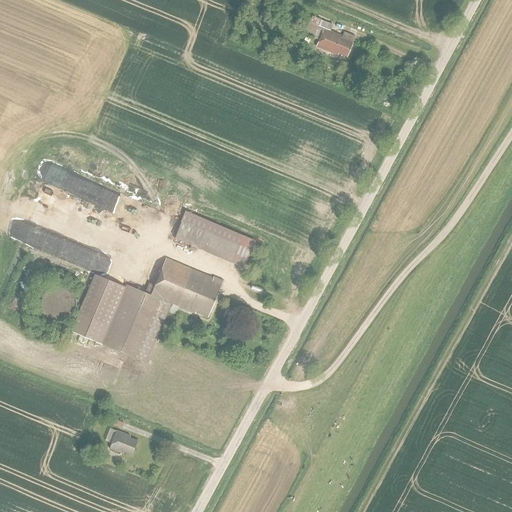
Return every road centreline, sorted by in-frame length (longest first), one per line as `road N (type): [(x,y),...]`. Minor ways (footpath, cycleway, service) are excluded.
road 1 (tertiary): [(476,0),(196,511)]
road 2 (track): [(449,51),(337,0)]
